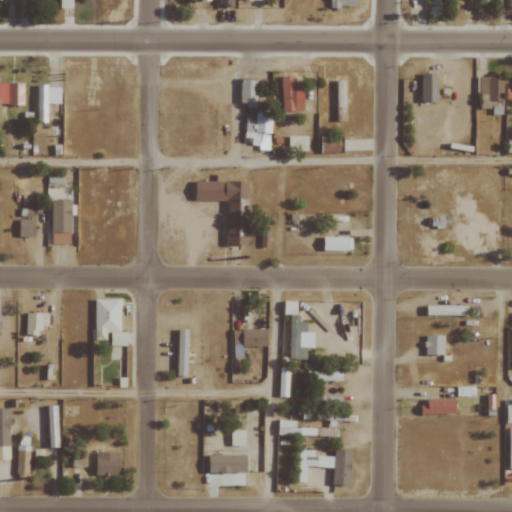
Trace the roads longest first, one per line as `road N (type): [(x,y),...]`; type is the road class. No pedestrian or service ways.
road 1 (residential): [(145,511),(148,0)]
road 2 (tertiary): [(511,42),(0,41)]
road 3 (residential): [(511,510),(0,509)]
road 4 (residential): [(381,511),(381,0)]
road 5 (residential): [(511,278),(0,278)]
